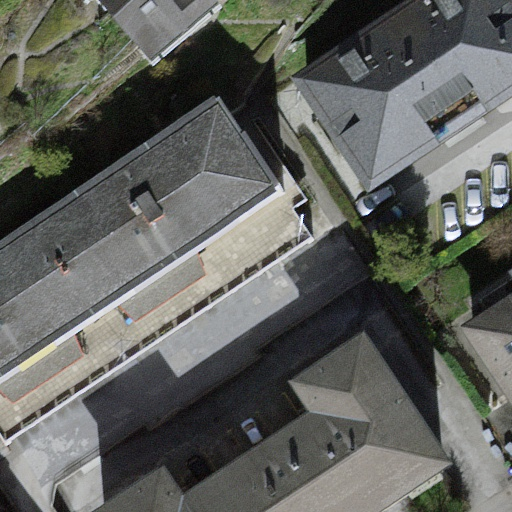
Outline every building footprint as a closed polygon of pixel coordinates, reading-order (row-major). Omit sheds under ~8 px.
[(94,0),(151,71),(240,0),(94,0)] [(511,0),(422,0),(298,85),(379,203),(511,111),(511,0)] [(231,103),(0,260),(0,445),(319,228),(231,103)] [(511,302),(462,334),(511,409),(511,302)] [(176,480),(129,511),(431,511),(476,482),(379,339),(296,395),(317,427),(195,508),(176,480)]
